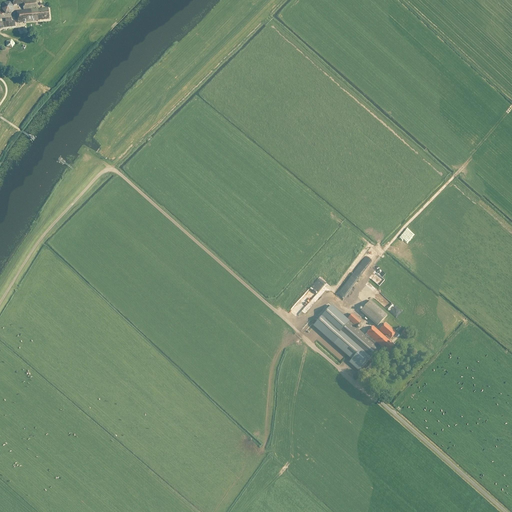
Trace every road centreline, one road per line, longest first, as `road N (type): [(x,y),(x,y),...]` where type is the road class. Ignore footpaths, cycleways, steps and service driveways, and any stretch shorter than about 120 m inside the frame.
road 1 (unclassified): [(503,511),(111,166)]
road 2 (unclassified): [(0,299),(40,233),(111,166)]
